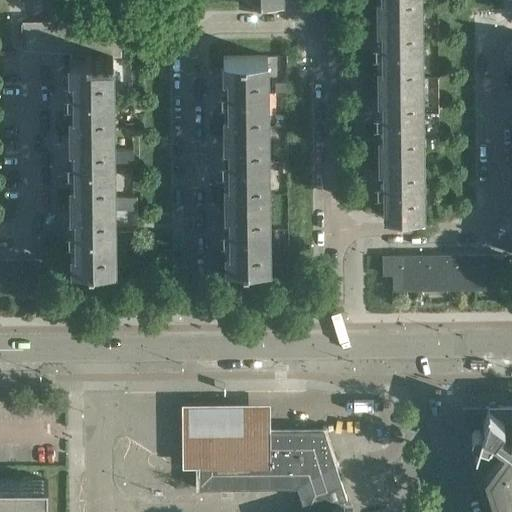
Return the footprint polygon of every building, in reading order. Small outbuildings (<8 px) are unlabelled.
[(421,8),(420,0),(377,0),(377,9),(421,8)] [(422,77),(421,43),(421,8),(377,9),(377,25),(382,25),(382,46),(382,61),(378,61),(378,78),(422,77)] [(119,52),(119,30),(119,19),(21,21),(22,45),(71,50),(71,58),(113,57),(113,52),(119,52)] [(268,125),(267,55),(224,56),(224,67),(224,73),(228,73),(229,94),(229,109),(224,109),(224,126),(268,125)] [(114,127),(113,92),(113,57),(71,58),(69,58),(69,75),(74,75),(74,111),(70,111),(70,127),(114,127)] [(422,147),(422,112),(422,77),(378,78),(378,95),(383,95),(383,115),(383,130),(379,130),(379,147),(422,147)] [(269,195),(268,160),(268,125),(224,126),(225,142),(229,142),(229,178),(225,178),(225,195),(269,195)] [(114,196),(114,162),(114,127),(70,127),(70,144),(75,144),(75,180),(71,180),(71,197),(114,196)] [(423,211),(422,147),(379,147),(379,164),(383,164),(384,211),(423,211)] [(270,264),(269,229),(269,195),(225,195),(225,212),(230,212),(230,232),(230,248),(226,248),(226,265),(270,264)] [(115,266),(115,231),(114,196),(71,197),(71,213),(76,213),(76,249),(71,249),(72,266),(115,266)] [(420,282),(420,254),(382,255),(382,272),(392,272),(393,282),(405,282),(405,287),(421,287),(421,282),(420,282)] [(448,282),(447,254),(420,254),(420,282),(421,282),(433,282),(433,286),(448,286),(448,282)] [(475,281),(475,254),(447,254),(448,282),(460,281),(460,286),(475,286),(475,281)] [(503,286),(503,264),(503,254),(475,254),(475,281),(487,281),(487,286),(503,286)] [(14,286),(13,259),(0,258),(0,291),(14,291),(14,286)] [(42,291),(41,258),(13,259),(14,286),(26,286),(26,291),(42,291)] [(252,288),(252,277),(238,277),(238,288),(252,288)] [(196,465),(267,465),(267,426),(267,397),(178,398),(179,465),(196,465)] [(511,405),(489,405),(488,405),(487,406),(475,406),(475,427),(474,427),(473,428),(472,429),(472,430),(471,432),(471,433),(471,434),(471,435),(472,436),(473,437),(473,438),(474,438),(477,439),(475,449),(476,449),(490,492),(495,511),(498,511),(511,507),(511,405)] [(340,475),(337,463),(326,426),(267,426),(267,465),(264,465),(196,465),(196,468),(196,477),(196,484),(196,487),(296,486),(303,510),(327,503),(347,497),(342,479),(340,475)] [(47,511),(48,486),(43,486),(33,486),(33,480),(19,481),(19,480),(15,480),(15,486),(3,486),(3,481),(0,480),(0,511),(47,511)]
